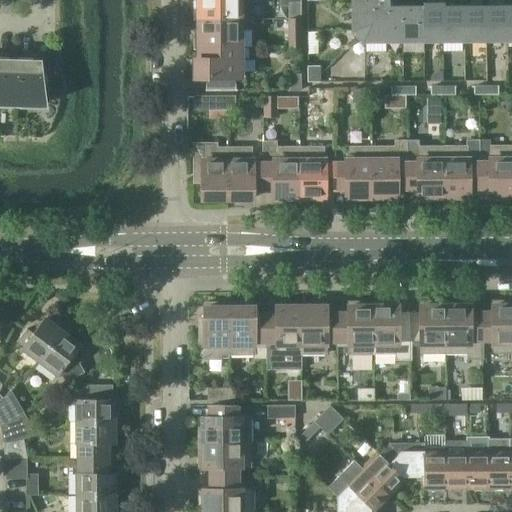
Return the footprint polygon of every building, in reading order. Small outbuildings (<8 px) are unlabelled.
[(198,0),(199,7),(195,7),(195,20),(199,20),(209,20),(209,19),(252,19),(252,0),(198,0)] [(288,0),(288,18),(300,18),(300,0),(288,0)] [(388,7),(387,0),(352,0),(353,30),(359,36),(388,7)] [(425,42),(443,42),(442,7),(444,7),(444,3),(423,3),(423,7),(424,7),(425,42)] [(444,7),(442,7),(443,42),(443,51),(463,51),(462,41),(464,41),(464,6),(444,7)] [(464,41),(486,41),(486,6),(464,6),(464,41)] [(486,41),(507,41),(507,6),(486,6),(486,41)] [(388,7),(359,36),(365,42),(365,53),(386,52),(386,42),(403,42),(403,7),(388,7)] [(403,42),(425,42),(424,7),(423,7),(403,7),(403,42)] [(288,47),(300,47),(300,18),(288,18),(288,47)] [(199,36),(195,36),(195,49),(199,49),(209,48),(240,48),(240,29),(252,29),(252,19),(209,19),(209,20),(199,20),(199,36)] [(199,59),(195,59),(195,65),(195,77),(209,77),(209,91),(235,91),(235,77),(245,77),(244,59),(240,59),(240,48),(209,48),(199,49),(199,59)] [(9,57),(0,57),(0,107),(10,108),(10,103),(17,103),(18,103),(19,61),(9,61),(9,57)] [(19,58),(19,61),(18,103),(17,103),(17,108),(34,109),(34,104),(45,104),(43,87),(47,87),(47,72),(41,72),(40,62),(33,61),(33,58),(19,58)] [(320,66),(308,66),(308,82),(320,82),(320,66)] [(301,78),(290,78),(290,90),(301,90),(301,78)] [(431,95),(443,95),(443,87),(431,87),(431,95)] [(455,87),(443,87),(443,95),(455,95),(455,87)] [(474,95),(487,95),(487,87),(474,87),(474,95)] [(498,87),(487,87),(487,95),(498,95),(498,87)] [(382,88),(371,88),(371,96),(382,96),(382,88)] [(392,96),(403,96),(403,88),(392,88),(392,96)] [(415,88),(403,88),(403,96),(415,96),(415,88)] [(353,91),(353,103),(369,103),(369,91),(353,91)] [(277,96),(263,96),(263,97),(263,118),(277,118),(277,96)] [(195,97),(195,109),(227,109),(227,97),(195,97)] [(440,99),(427,99),(427,107),(440,107),(440,99)] [(466,146),(443,146),(444,198),(468,197),(468,188),(480,188),(479,156),(480,156),(480,139),(466,140),(466,146)] [(394,146),(371,146),(372,198),(396,198),(396,189),(408,189),(407,156),(407,140),(394,140),(394,146)] [(419,140),(407,140),(407,156),(408,189),(419,188),(419,198),(444,198),(443,146),(419,146),(419,140)] [(263,141),(263,157),(264,189),(275,189),(275,198),(300,198),(300,147),(277,147),(276,141),(263,141)] [(228,199),(227,147),(217,147),(217,143),(195,143),(195,175),(203,175),(203,199),(228,199)] [(480,156),(479,156),(480,188),(491,188),(491,197),(511,197),(511,145),(491,146),(491,156),(480,156)] [(347,157),(335,157),(336,189),(347,189),(347,198),(372,198),(371,146),(346,146),(347,157)] [(252,147),(227,147),(228,199),(252,199),(252,189),(264,189),(263,157),(252,157),(252,147)] [(324,147),(300,147),(300,198),(324,198),(324,189),(336,189),(335,157),(324,157),(324,147)] [(421,313),(409,313),(410,340),(421,340),(421,353),(446,353),(445,301),(430,302),(430,306),(421,306),(421,313)] [(460,301),(445,301),(446,353),(468,353),(468,359),(482,359),(482,339),(481,313),(470,313),(470,305),(460,306),(460,301)] [(493,313),(481,313),(482,339),(493,339),(493,353),(511,352),(511,301),(502,301),(502,305),(493,305),(493,313)] [(277,314),(266,314),(266,347),(267,370),(273,370),(273,368),(302,368),(302,354),(301,302),(286,302),(286,307),(277,307),(277,314)] [(316,302),(301,302),(302,354),(326,354),(326,340),(338,340),(337,314),(326,314),(326,306),(316,306),(316,302)] [(349,314),(337,314),(338,340),(349,340),(349,354),(374,353),(373,302),(358,302),(358,306),(349,306),(349,314)] [(388,302),(373,302),(374,353),(397,353),(397,359),(410,359),(410,340),(409,313),(398,313),(398,306),(388,306),(388,302)] [(199,327),(200,359),(220,359),(220,354),(230,354),(229,303),(205,303),(205,327),(199,327)] [(244,303),(229,303),(230,354),(254,354),(254,347),(266,347),(266,314),(254,314),(254,307),(244,307),(244,303)] [(41,361),(62,332),(44,319),(34,333),(33,333),(27,329),(17,343),(41,361)] [(80,346),(62,332),(41,361),(67,381),(83,372),(83,371),(77,362),(81,357),(82,358),(86,353),(79,347),(80,346)] [(234,389),(209,389),(209,401),(234,401),(234,390),(234,389)] [(361,389),(362,400),(374,400),(374,389),(361,389)] [(0,401),(0,425),(0,426),(16,418),(24,413),(11,390),(3,398),(0,401)] [(248,390),(234,390),(234,401),(248,401),(248,390)] [(77,399),(78,422),(114,422),(113,399),(96,399),(95,399),(95,392),(78,392),(77,399)] [(301,392),(288,392),(288,401),(301,400),(301,392)] [(411,413),(424,413),(423,404),(411,405),(411,413)] [(437,404),(423,404),(424,413),(437,413),(437,404)] [(454,404),(445,404),(445,415),(467,415),(467,413),(467,404),(454,404)] [(480,404),(467,404),(467,413),(480,412),(480,404)] [(497,412),(510,412),(510,404),(497,404),(497,412)] [(199,427),(199,442),(250,442),(250,418),(237,418),(237,405),(210,406),(211,418),(203,418),(203,427),(199,427)] [(295,405),(283,405),(283,418),(295,418),(295,405)] [(323,412),(314,421),(320,427),(329,418),(323,412)] [(0,426),(4,442),(24,439),(36,434),(24,413),(16,418),(0,426)] [(305,430),(300,435),(306,441),(311,436),(320,427),(314,421),(305,430)] [(114,444),(114,422),(78,422),(78,459),(108,458),(108,444),(114,444)] [(489,437),(467,437),(467,441),(467,489),(484,489),(484,486),(489,486),(488,439),(489,439),(489,437)] [(493,489),(510,488),(510,450),(510,438),(489,439),(488,439),(489,486),(493,486),(493,489)] [(25,449),(24,439),(4,442),(5,460),(21,460),(21,450),(25,449)] [(445,441),(445,451),(445,486),(450,486),(450,489),(467,489),(467,441),(445,441)] [(251,466),(250,442),(199,442),(199,457),(203,457),(203,467),(211,467),(211,478),(237,478),(237,467),(251,466)] [(403,477),(423,477),(424,477),(424,451),(424,443),(390,443),(379,454),(379,455),(402,478),(403,477)] [(441,489),(441,486),(445,486),(445,451),(424,451),(424,477),(423,477),(423,486),(430,486),(430,489),(441,489)] [(404,478),(403,477),(402,478),(379,455),(379,454),(378,453),(363,469),(388,494),(404,478)] [(78,459),(78,495),(114,495),(114,473),(108,473),(108,458),(78,459)] [(355,461),(328,488),(337,497),(348,485),(372,508),(371,509),(372,510),(388,494),(363,469),(355,461)] [(26,465),(5,466),(6,479),(25,478),(26,478),(26,465)] [(199,499),(199,511),(250,511),(251,490),(237,490),(237,478),(211,478),(211,490),(203,490),(203,499),(199,499)] [(372,508),(348,485),(337,497),(337,511),(370,511),(371,509),(372,508)] [(114,511),(114,495),(78,495),(78,511),(114,511)]
